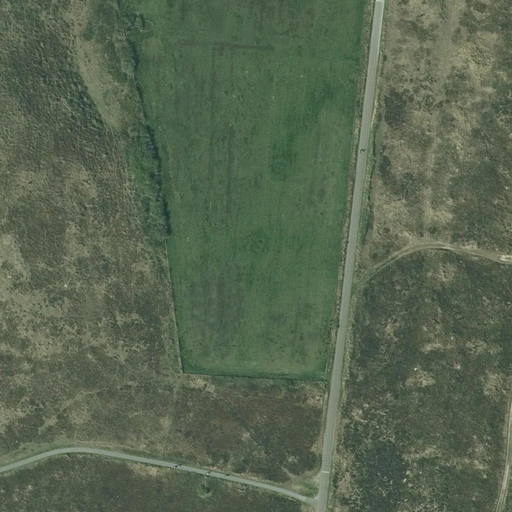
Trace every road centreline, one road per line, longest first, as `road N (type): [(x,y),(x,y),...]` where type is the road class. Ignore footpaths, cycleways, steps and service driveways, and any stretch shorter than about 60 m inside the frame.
road 1 (unclassified): [(319,511),(379,0)]
road 2 (track): [(344,294),(411,249),(446,246),(511,261)]
